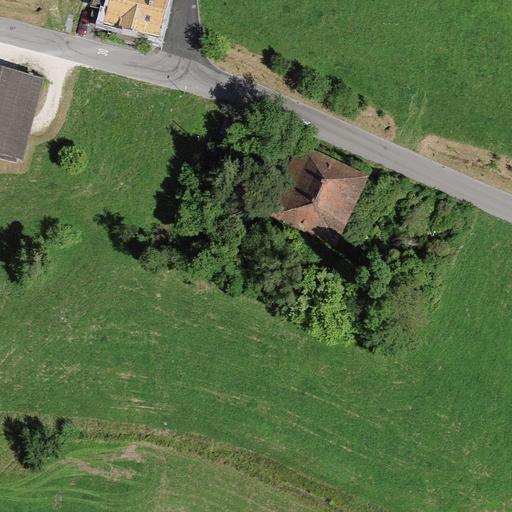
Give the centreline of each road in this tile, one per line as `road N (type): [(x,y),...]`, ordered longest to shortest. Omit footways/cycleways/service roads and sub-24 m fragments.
road 1 (residential): [(511,209),(164,72)]
road 2 (residential): [(164,72),(0,31)]
